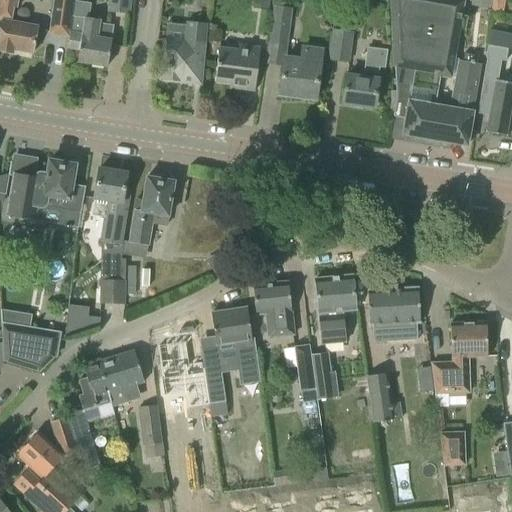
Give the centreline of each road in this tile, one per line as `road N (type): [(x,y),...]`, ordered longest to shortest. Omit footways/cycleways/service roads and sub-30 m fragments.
road 1 (residential): [(500,296),(419,257),(347,248),(310,254),(88,336),(0,426)]
road 2 (tertiary): [(511,193),(138,137)]
road 3 (tertiary): [(138,137),(0,115)]
road 4 (residential): [(138,137),(148,0)]
